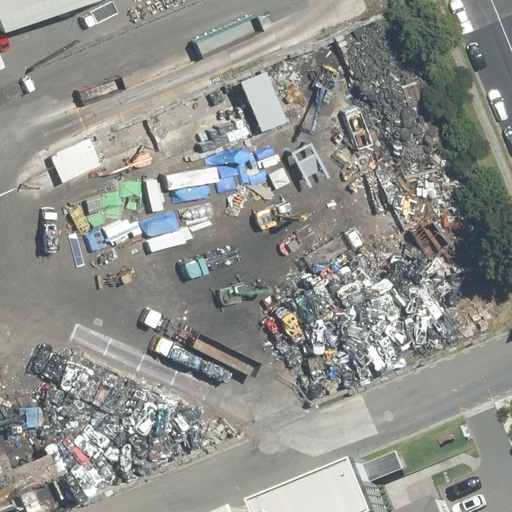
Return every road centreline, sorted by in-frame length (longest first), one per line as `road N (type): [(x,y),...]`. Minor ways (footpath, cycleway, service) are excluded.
road 1 (unknown): [(345,430),(29,303),(0,279)]
road 2 (unknown): [(252,0),(0,104)]
